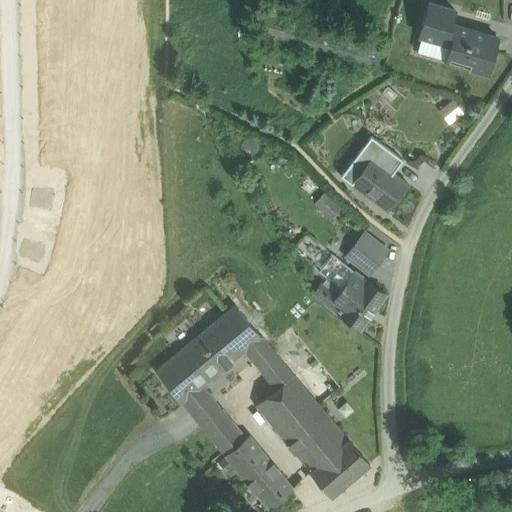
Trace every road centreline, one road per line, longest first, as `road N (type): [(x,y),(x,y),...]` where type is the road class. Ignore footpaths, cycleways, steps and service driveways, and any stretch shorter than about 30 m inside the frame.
road 1 (track): [(400,489),(391,458),(389,342),(407,248),(511,99)]
road 2 (unclassified): [(511,456),(460,462),(348,511)]
road 3 (residential): [(18,0),(20,160)]
